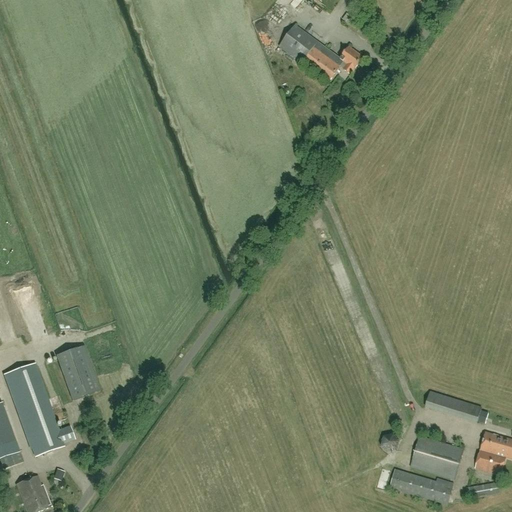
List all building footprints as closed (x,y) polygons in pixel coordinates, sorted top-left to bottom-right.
[(341,59),(296,26),(280,47),(329,84),(341,67),(340,67),(344,63),(347,65),(343,70),(351,76),(354,70),(363,58),(349,48),(341,59)] [(100,391),(84,347),(56,357),(73,401),(100,391)] [(33,365),(6,375),(36,458),(64,448),(62,445),(75,440),(70,428),(57,432),(33,365)] [(481,408),(431,393),(426,408),(477,423),(481,408)] [(23,463),(15,443),(1,405),(0,405),(0,458),(4,470),(23,463)] [(511,440),(486,433),(475,469),(501,477),(507,458),(511,459),(511,440)] [(464,451),(420,438),(411,467),(455,480),(464,451)] [(453,488),(395,471),(390,488),(448,506),(453,488)] [(38,477),(16,485),(26,511),(41,511),(50,509),(49,506),(50,506),(43,487),(41,487),(38,477)] [(498,484),(467,489),(469,499),(500,494),(498,484)]
